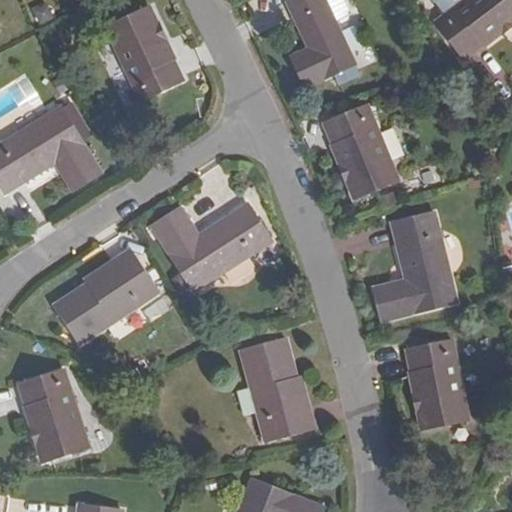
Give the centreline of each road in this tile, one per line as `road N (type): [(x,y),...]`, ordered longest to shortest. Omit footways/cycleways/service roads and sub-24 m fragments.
road 1 (residential): [(383,511),(326,276),(252,121)]
road 2 (residential): [(0,280),(252,121)]
road 3 (residential): [(252,121),(195,0)]
